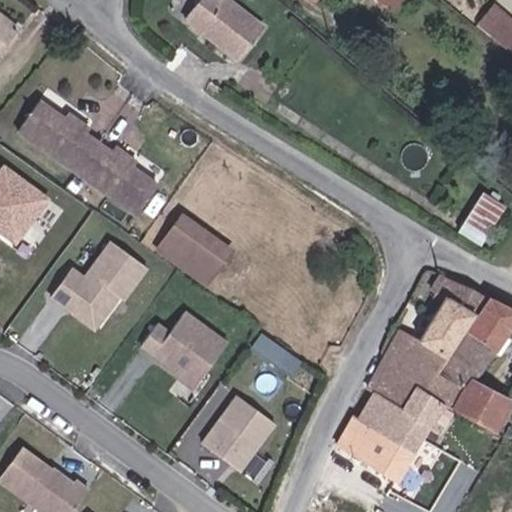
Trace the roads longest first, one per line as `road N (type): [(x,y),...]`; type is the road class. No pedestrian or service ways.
road 1 (unclassified): [(411,240),(380,212),(167,81),(88,16)]
road 2 (unclassified): [(411,240),(290,511)]
road 3 (residential): [(0,360),(209,511)]
